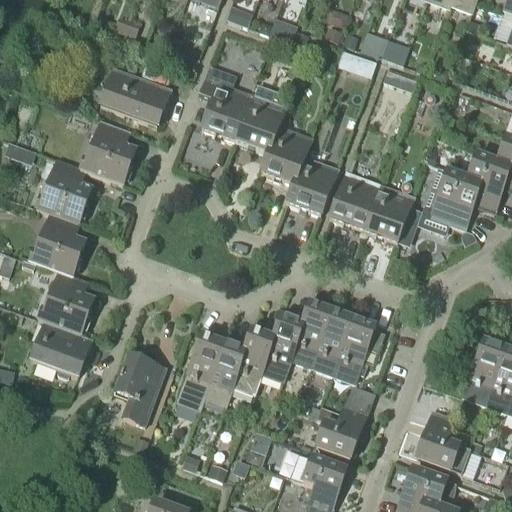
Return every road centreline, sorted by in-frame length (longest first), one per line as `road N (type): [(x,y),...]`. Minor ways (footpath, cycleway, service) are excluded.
road 1 (residential): [(439,307),(363,511)]
road 2 (residential): [(147,275),(233,305),(319,266)]
road 3 (residential): [(319,266),(229,232),(206,197),(162,182)]
road 4 (residential): [(439,307),(319,266)]
road 5 (residential): [(147,275),(104,388)]
